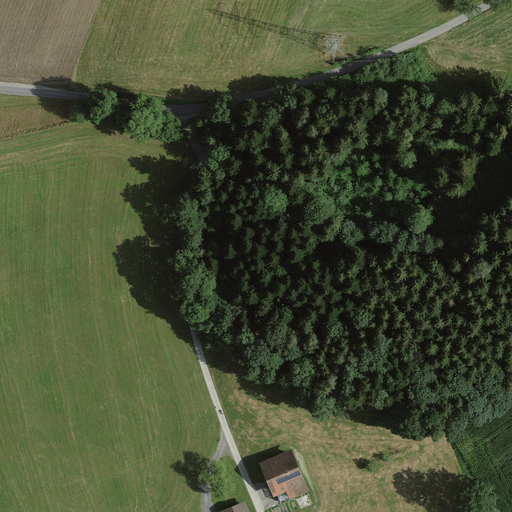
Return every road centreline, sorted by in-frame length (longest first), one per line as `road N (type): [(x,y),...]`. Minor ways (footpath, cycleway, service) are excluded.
road 1 (unclassified): [(179,111),(201,163),(185,228),(190,314),(259,511)]
road 2 (unclassified): [(495,0),(311,81),(179,111)]
road 3 (track): [(211,151),(361,240),(430,252),(511,243)]
road 4 (unclassified): [(179,111),(0,89)]
